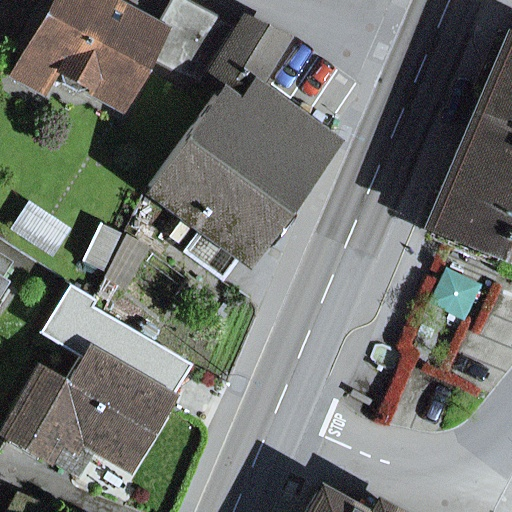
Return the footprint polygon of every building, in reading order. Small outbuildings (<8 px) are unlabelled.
[(118,103),(145,55),(155,32),(96,0),(57,0),(28,55),(54,69),(58,71),(62,85),(75,92),(88,87),(118,103)] [(172,0),(155,32),(145,55),(176,72),(207,16),(177,0),(172,0)] [(176,72),(201,85),(233,30),(207,16),(176,72)] [(236,110),(248,94),(285,41),(239,20),(201,85),(215,94),(236,110)] [(511,44),(503,40),(425,225),(511,261),(511,44)] [(15,79),(40,93),(54,69),(28,55),(15,79)] [(257,233),(323,142),(248,94),(236,110),(215,94),(148,186),(181,211),(175,219),(195,234),(182,252),(221,282),(232,266),(257,233)] [(63,235),(30,212),(18,229),(52,252),(63,235)] [(0,280),(11,263),(0,255),(0,280)] [(75,475),(92,446),(124,464),(185,366),(89,308),(91,302),(69,288),(19,372),(34,381),(3,433),(75,475)] [(368,511),(353,511),(317,491),(305,511),(386,511),(373,505),(368,511)] [(44,511),(47,508),(17,493),(5,511),(44,511)]
